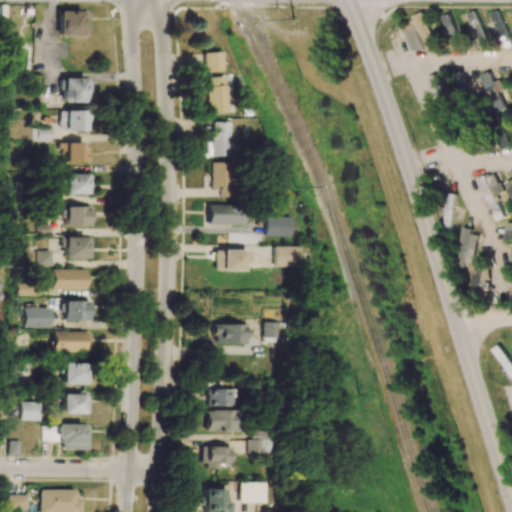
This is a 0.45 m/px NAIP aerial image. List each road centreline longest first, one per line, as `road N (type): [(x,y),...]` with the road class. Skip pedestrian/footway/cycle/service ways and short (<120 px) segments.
road 1 (secondary): [(347,0),(409,169),(511,503)]
road 2 (tertiary): [(155,511),(169,188),(163,53),(145,0)]
road 3 (tertiary): [(139,0),(137,284),(124,511)]
road 4 (residential): [(511,155),(452,163),(405,55),(511,59)]
road 5 (residential): [(158,470),(0,469)]
